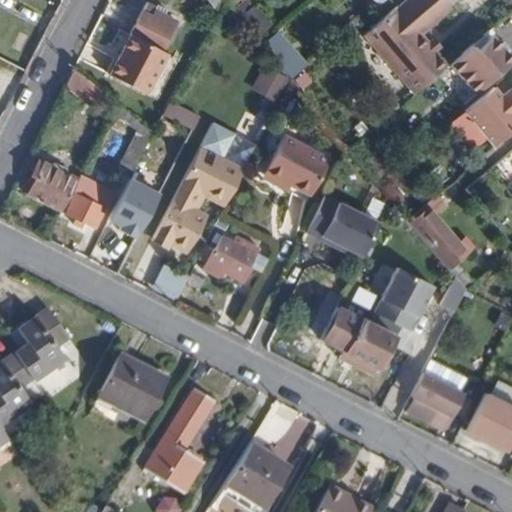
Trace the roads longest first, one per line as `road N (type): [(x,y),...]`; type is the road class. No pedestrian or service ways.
road 1 (residential): [(0,243),(511,503)]
road 2 (residential): [(0,166),(87,0)]
